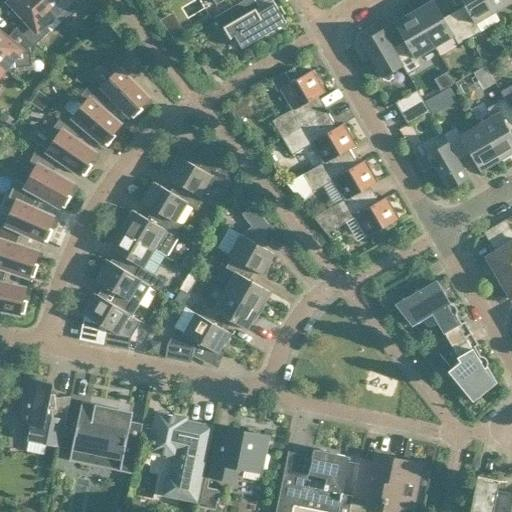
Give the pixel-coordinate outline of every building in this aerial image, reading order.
[(55,15),(41,0),(8,0),(23,16),(13,25),(35,46),(50,31),(45,25),(55,15)] [(41,0),(55,15),(61,21),(72,11),(84,0),(41,0)] [(254,0),(244,0),(233,7),(214,17),(221,30),(224,28),(231,39),(235,36),(242,48),(286,23),(275,3),(258,13),(256,10),(259,8),(254,0)] [(433,0),(414,11),(435,47),(453,36),(458,45),(470,38),(457,16),(447,22),(434,0),(433,0)] [(457,16),(470,38),(481,31),(476,23),(495,12),(487,0),(461,0),(467,10),(457,16)] [(511,0),(487,0),(495,12),(511,2),(511,0)] [(416,58),(435,47),(414,11),(394,23),(407,45),(396,52),(395,52),(403,66),(408,74),(421,66),(416,58)] [(0,32),(0,64),(5,69),(12,74),(17,68),(31,67),(30,52),(30,51),(35,46),(13,25),(4,36),(0,32)] [(182,27),(170,33),(174,38),(185,32),(182,27)] [(395,52),(396,52),(383,29),(362,41),(383,77),(403,66),(395,52)] [(113,97),(113,98),(130,115),(134,119),(151,101),(132,82),(145,69),(129,49),(107,70),(113,76),(103,86),(113,97)] [(498,58),(485,65),(491,74),(503,67),(498,58)] [(211,60),(202,66),(208,75),(217,69),(211,60)] [(273,121),(283,138),(328,112),(321,100),(318,102),(316,98),(326,91),(314,70),(300,78),(294,68),(286,73),(275,79),(272,81),(278,92),(281,90),(292,109),(273,121)] [(103,86),(95,78),(77,100),(83,106),(74,117),(85,127),(85,128),(104,143),(108,146),(124,127),(103,109),(113,98),(113,97),(103,86)] [(511,85),(501,92),(505,98),(511,110),(511,85)] [(395,103),(402,114),(424,101),(417,90),(395,103)] [(432,96),(424,101),(430,112),(431,114),(440,109),(432,96)] [(490,118),(480,124),(500,160),(511,153),(511,134),(510,132),(507,126),(511,123),(511,110),(505,98),(498,102),(493,105),(488,108),(487,113),(490,118)] [(424,101),(402,114),(408,125),(430,112),(424,101)] [(85,127),(74,117),(66,110),(49,133),(57,138),(48,150),(48,151),(61,159),(60,160),(81,174),(81,173),(85,176),(99,156),(76,140),(85,128),(85,127)] [(323,163),(304,174),(304,175),(357,144),(344,123),(334,129),(331,125),(334,123),(328,112),(283,138),(293,155),(312,144),(323,163)] [(448,143),(447,143),(455,156),(456,156),(468,149),(481,171),(500,160),(480,124),(461,135),(456,127),(443,134),(448,143)] [(455,156),(447,143),(417,160),(423,171),(434,165),(449,190),(469,178),(456,156),(455,156)] [(65,208),(77,187),(53,173),(60,160),(61,159),(48,151),(48,150),(40,144),(25,169),(14,179),(16,180),(26,186),(39,194),(60,206),(61,206),(65,208)] [(314,217),(315,218),(378,181),(366,160),(355,166),(353,161),(356,160),(349,149),(357,145),(357,144),(304,175),(314,192),(333,180),(345,200),(314,217)] [(166,172),(164,175),(167,177),(180,184),(181,184),(200,195),(201,195),(207,184),(211,177),(212,175),(220,186),(222,184),(229,179),(231,177),(215,157),(207,147),(206,146),(205,147),(206,147),(195,156),(196,158),(190,162),(187,161),(179,156),(175,162),(172,164),(170,166),(168,169),(166,172)] [(26,186),(16,180),(5,207),(13,210),(7,223),(7,224),(21,230),(21,231),(43,241),(43,240),(48,242),(58,219),(32,208),(39,194),(26,186)] [(378,181),(315,218),(327,234),(355,217),(367,238),(400,218),(387,196),(377,203),(374,198),(377,197),(371,186),(378,181)] [(196,208),(204,197),(201,195),(200,195),(181,184),(180,184),(175,194),(154,182),(151,188),(150,188),(146,192),(143,196),(139,201),(158,212),(159,212),(181,225),(182,225),(176,221),(187,203),(196,208)] [(252,226),(241,235),(230,255),(255,269),(255,270),(266,276),(268,271),(270,265),(271,260),(271,259),(274,253),(252,240),(270,226),(254,206),(243,214),(252,226)] [(130,215),(129,215),(126,218),(124,221),(121,224),(119,227),(154,249),(167,256),(178,237),(175,236),(181,225),(159,212),(158,212),(153,222),(133,210),(130,215)] [(511,229),(506,219),(484,232),(495,252),(487,257),(499,278),(511,270),(511,229)] [(21,230),(7,224),(7,223),(0,220),(0,266),(6,268),(6,269),(30,276),(35,278),(42,254),(16,245),(21,231),(21,230)] [(113,243),(110,248),(115,251),(130,260),(124,270),(147,284),(150,286),(160,291),(167,280),(155,273),(165,256),(167,257),(167,256),(154,249),(119,227),(117,231),(115,235),(114,239),(113,243)] [(235,273),(225,291),(261,312),(264,307),(266,302),(267,297),(266,296),(269,291),(249,280),(255,270),(255,269),(230,255),(229,255),(232,257),(226,268),(235,273)] [(99,274),(100,274),(96,281),(116,293),(110,302),(110,303),(132,316),(150,286),(147,284),(124,270),(106,258),(103,263),(101,268),(99,274)] [(0,309),(20,313),(25,314),(30,290),(3,284),(6,269),(6,268),(0,266),(0,309)] [(511,270),(499,278),(511,299),(511,270)] [(452,345),(472,333),(465,321),(462,323),(456,314),(453,316),(447,306),(450,304),(437,281),(396,305),(413,326),(423,320),(429,327),(433,328),(440,324),(445,333),(452,345)] [(181,290),(174,301),(184,306),(190,295),(181,290)] [(205,304),(199,315),(198,316),(221,329),(222,328),(227,318),(247,330),(250,325),(251,325),(255,321),(258,317),(261,312),(225,291),(215,309),(205,304)] [(88,308),(85,315),(106,328),(103,345),(129,350),(132,337),(141,321),(132,316),(110,303),(110,302),(97,294),(94,292),(92,296),(90,300),(89,304),(88,308)] [(168,344),(165,357),(191,363),(193,357),(196,341),(218,353),(219,352),(218,352),(221,348),(221,347),(222,347),(224,345),(227,342),(229,340),(231,337),(233,334),(226,330),(222,328),(221,329),(198,316),(199,315),(196,313),(185,307),(174,327),(176,329),(175,330),(168,344)] [(472,333),(452,345),(461,361),(449,370),(473,400),(496,382),(487,366),(484,368),(478,358),(481,356),(475,347),(479,345),(472,333)] [(148,340),(146,353),(158,356),(161,342),(148,340)] [(55,394),(51,394),(53,383),(17,376),(14,391),(19,392),(23,423),(31,425),(28,440),(60,447),(66,419),(55,417),(54,409),(57,409),(55,394)] [(132,415),(120,412),(121,410),(82,401),(69,460),(70,461),(71,456),(104,463),(104,467),(132,473),(138,443),(127,440),(132,415)] [(149,452),(177,457),(169,495),(197,501),(211,430),(185,425),(186,418),(157,412),(149,452)] [(210,477),(231,481),(236,482),(238,473),(243,469),(261,472),(262,469),(266,469),(269,455),(265,454),(269,436),(233,429),(230,442),(217,439),(210,477)] [(280,492),(276,511),(292,511),(294,505),(299,506),(305,500),(323,504),(327,511),(329,511),(349,511),(350,511),(353,496),(342,494),(346,477),(350,457),(326,452),(325,451),(325,450),(323,450),(322,449),(321,449),(320,449),(319,450),(318,450),(314,450),(312,456),(309,473),(289,469),(284,473),(280,492)] [(360,459),(356,479),(353,496),(383,502),(382,509),(395,511),(402,511),(404,506),(412,508),(414,496),(419,476),(421,463),(413,462),(389,457),(387,465),(360,459)] [(511,511),(511,507),(511,492),(498,490),(500,481),(500,480),(478,475),(477,476),(478,477),(470,511),(511,511)]
